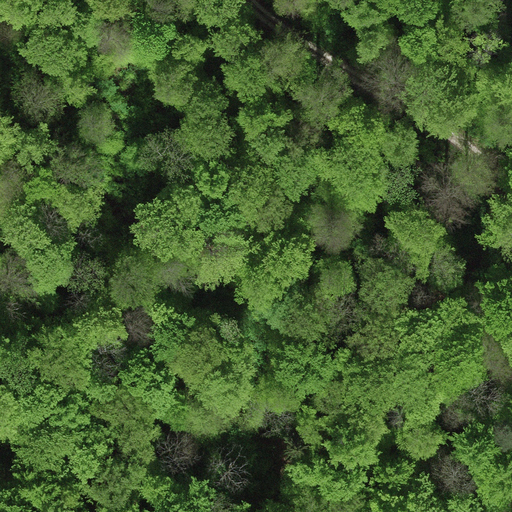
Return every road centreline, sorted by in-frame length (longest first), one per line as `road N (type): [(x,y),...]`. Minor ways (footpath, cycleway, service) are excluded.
road 1 (track): [(0,152),(79,183),(231,288),(319,318),(392,311),(457,283),(491,233),(511,182)]
road 2 (residential): [(511,183),(480,150),(302,43),(249,0)]
